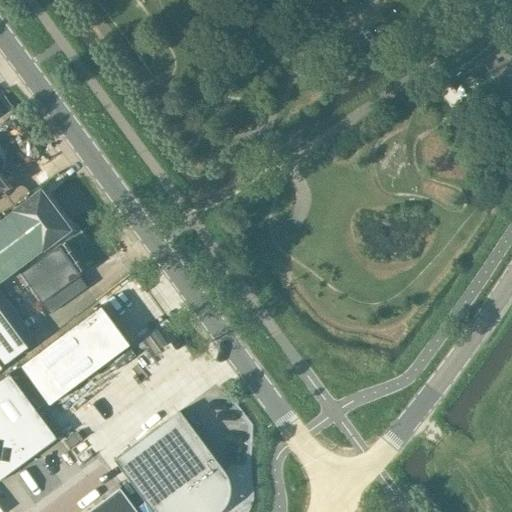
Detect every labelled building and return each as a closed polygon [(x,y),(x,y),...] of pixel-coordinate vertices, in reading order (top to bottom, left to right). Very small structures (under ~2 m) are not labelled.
[(450,83),(440,90),(452,106),(461,99),(450,83)] [(41,188),(29,197),(0,219),(0,283),(43,251),(72,229),(41,188)] [(88,287),(59,245),(21,272),(50,314),(88,287)] [(100,304),(20,365),(49,404),(130,344),(100,304)] [(0,305),(0,355),(6,364),(30,347),(0,305)] [(9,372),(0,378),(0,479),(57,437),(9,372)] [(114,458),(154,511),(220,511),(224,510),(226,506),(228,502),(230,497),(231,493),(231,488),(231,485),(230,479),(228,475),(226,472),(179,409),(114,458)] [(139,511),(120,486),(85,511),(139,511)]
